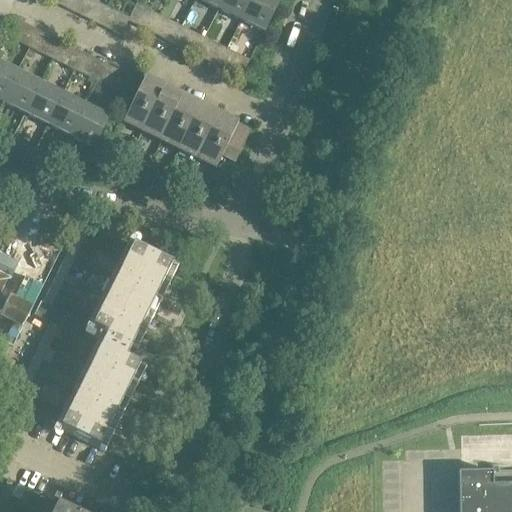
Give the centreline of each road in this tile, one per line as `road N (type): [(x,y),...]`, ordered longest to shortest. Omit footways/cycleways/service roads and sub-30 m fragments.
road 1 (residential): [(9,0),(280,122)]
road 2 (residential): [(168,511),(245,224)]
road 3 (residential): [(245,224),(0,186)]
road 4 (residential): [(146,511),(11,445)]
road 5 (residential): [(323,0),(280,122)]
